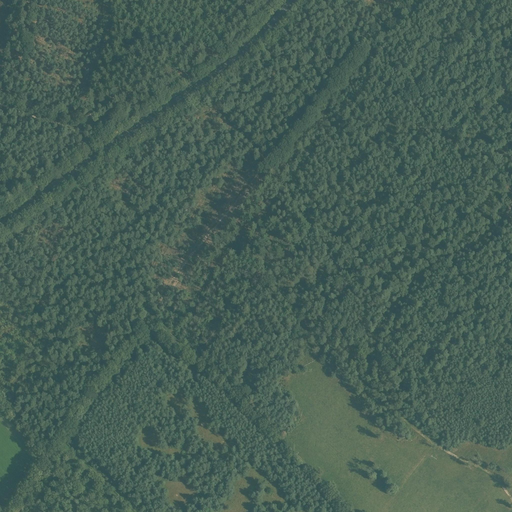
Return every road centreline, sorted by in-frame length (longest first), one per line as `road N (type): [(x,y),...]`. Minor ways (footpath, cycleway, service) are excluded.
road 1 (unknown): [(395,0),(164,290),(45,303)]
road 2 (track): [(511,498),(488,472),(406,422),(383,385),(377,355),(382,325),(422,272),(504,218),(511,155)]
road 3 (secondary): [(0,222),(212,78),(294,0)]
road 4 (track): [(355,511),(162,329)]
road 5 (track): [(227,130),(45,303)]
road 6 (track): [(340,0),(227,130)]
road 7 (track): [(45,303),(11,353),(91,385)]
